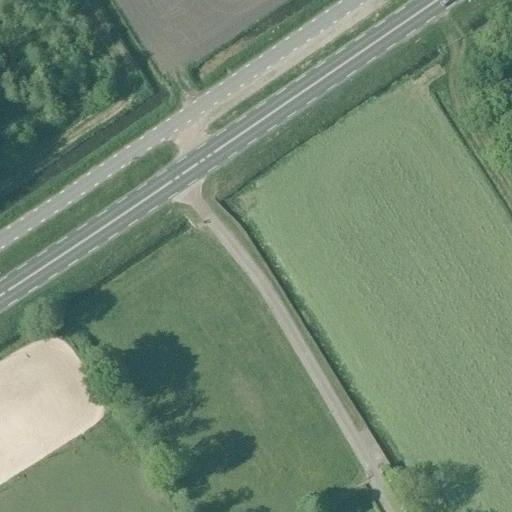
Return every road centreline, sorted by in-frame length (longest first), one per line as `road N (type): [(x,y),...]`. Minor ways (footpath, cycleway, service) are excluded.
road 1 (primary): [(0,297),(438,0)]
road 2 (unclassified): [(0,237),(356,0)]
road 3 (track): [(456,73),(459,98),(511,186)]
